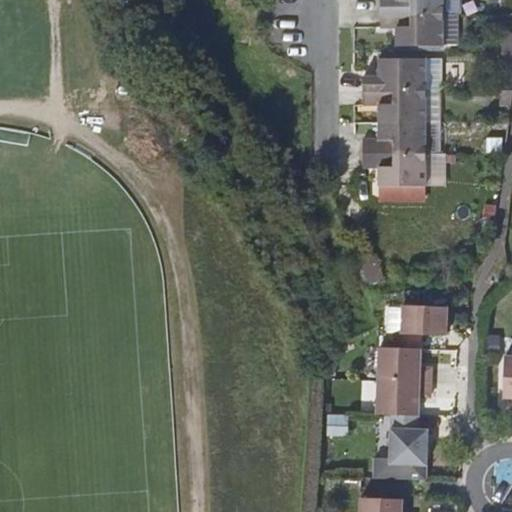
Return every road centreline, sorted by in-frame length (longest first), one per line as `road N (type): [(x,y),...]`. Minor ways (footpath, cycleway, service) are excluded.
road 1 (residential): [(486,455),(466,417),(467,294),(486,272)]
road 2 (residential): [(322,0),(321,159)]
